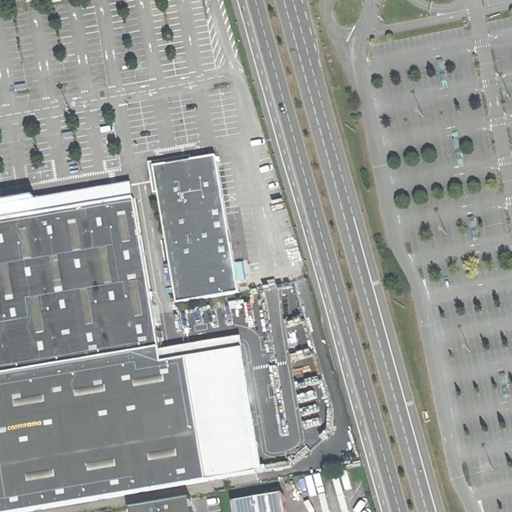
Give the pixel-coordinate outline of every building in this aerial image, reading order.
[(182,302),(240,292),(239,290),(216,155),(181,161),(154,166),(178,303),(182,302)] [(133,182),(36,199),(36,200),(82,192),(84,206),(110,202),(110,199),(123,197),(123,200),(136,197),(133,182)] [(0,220),(84,206),(82,192),(36,200),(36,199),(36,198),(38,198),(37,196),(30,197),(31,199),(17,201),(0,203),(0,220)] [(0,511),(17,511),(208,480),(190,376),(239,368),(235,349),(222,352),(198,356),(191,357),(164,362),(161,348),(136,197),(123,200),(110,202),(84,206),(0,220),(0,511)] [(222,352),(235,349),(234,342),(233,335),(189,343),(161,348),(164,362),(191,357),(198,356),(222,352)] [(257,471),(239,368),(190,376),(208,480),(257,471)] [(234,511),(286,511),(283,494),(233,503),(234,511)] [(190,511),(188,495),(126,505),(126,511),(190,511)]
